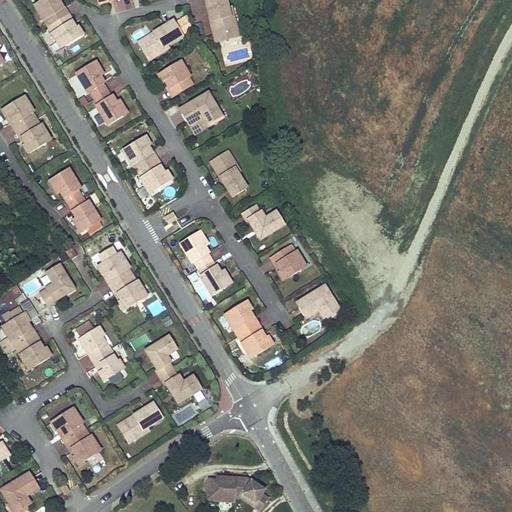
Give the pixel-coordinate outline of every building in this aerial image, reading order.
[(39,0),(36,2),(40,8),(37,10),(48,29),(62,20),(56,9),(61,6),(58,1),(59,0),(39,0)] [(70,15),(60,0),(59,0),(58,1),(61,6),(56,9),(62,20),(70,15)] [(228,8),(225,0),(210,0),(206,1),(211,18),(213,17),(218,37),(238,32),(233,15),(230,16),(228,8)] [(70,15),(62,20),(68,29),(74,26),(77,31),(79,30),(70,15)] [(213,17),(211,18),(217,42),(239,37),(238,32),(218,37),(213,17)] [(62,20),(48,29),(58,45),(62,43),(66,50),(84,38),(79,30),(77,31),(74,26),(68,29),(62,20)] [(182,36),(174,23),(159,32),(161,34),(146,43),(154,57),(165,51),(163,48),(167,45),(182,36)] [(134,41),(149,33),(146,26),(131,34),(134,41)] [(161,34),(159,32),(141,43),(151,59),(154,57),(146,43),(161,34)] [(0,73),(12,63),(2,52),(0,53),(0,73)] [(96,63),(92,66),(95,72),(98,71),(101,78),(104,76),(96,63)] [(92,66),(77,75),(84,88),(89,85),(92,92),(90,93),(94,101),(108,93),(99,79),(101,78),(98,71),(95,72),(92,66)] [(177,66),(160,77),(164,85),(168,83),(171,88),(175,85),(180,94),(193,86),(184,71),(181,73),(177,66)] [(168,83),(164,85),(172,98),(180,94),(175,85),(171,88),(168,83)] [(89,85),(84,88),(88,94),(90,93),(92,92),(89,85)] [(108,93),(94,101),(98,108),(101,106),(105,113),(101,115),(109,128),(124,119),(120,113),(122,112),(118,105),(116,106),(108,93)] [(208,95),(181,112),(183,115),(210,99),(208,95)] [(210,99),(183,115),(188,124),(201,116),(203,119),(208,127),(210,125),(221,118),(216,110),(210,99)] [(46,134),(38,120),(29,106),(26,108),(22,100),(3,111),(9,120),(12,118),(14,122),(20,119),(25,128),(30,136),(25,139),(27,144),(24,146),(29,154),(47,143),(43,136),(46,134)] [(120,104),(118,105),(122,112),(120,113),(124,119),(128,117),(120,104)] [(98,108),(97,109),(101,115),(105,113),(101,106),(98,108)] [(221,118),(210,125),(211,127),(224,119),(218,109),(216,110),(221,118)] [(201,116),(188,124),(190,127),(203,119),(201,116)] [(12,118),(9,120),(16,133),(25,128),(20,119),(14,122),(12,118)] [(25,128),(16,133),(24,146),(27,144),(25,139),(30,136),(25,128)] [(146,139),(128,150),(132,157),(129,159),(138,174),(153,165),(147,156),(152,154),(149,149),(151,148),(146,139)] [(159,161),(151,148),(149,149),(152,154),(147,156),(153,165),(159,161)] [(228,152),(213,161),(224,181),(225,180),(216,165),(231,156),(228,152)] [(225,180),(224,181),(233,197),(246,189),(236,172),(235,170),(237,168),(231,156),(216,165),(225,180)] [(159,161),(153,165),(158,173),(162,171),(165,175),(167,174),(159,161)] [(153,165),(138,174),(147,189),(150,187),(154,193),(172,182),(167,174),(165,175),(162,171),(158,173),(153,165)] [(85,233),(100,224),(92,211),(88,213),(84,207),(87,205),(78,191),(75,192),(71,186),(75,183),(68,171),(53,180),(57,186),(54,187),(58,194),(61,192),(77,220),(75,221),(79,228),(81,226),(85,233)] [(53,180),(48,182),(56,195),(58,194),(54,187),(57,186),(53,180)] [(79,190),(75,183),(71,186),(75,192),(78,191),(79,190)] [(87,205),(84,207),(88,213),(92,211),(88,204),(87,205)] [(261,212),(257,205),(243,213),(247,222),(249,220),(255,230),(258,229),(260,232),(262,231),(265,236),(282,226),(275,214),(265,220),(263,221),(259,213),(261,212)] [(175,214),(165,217),(170,232),(179,230),(175,214)] [(75,221),(73,223),(81,235),(85,233),(81,226),(79,228),(75,221)] [(258,229),(255,230),(260,239),(265,236),(262,231),(260,232),(258,229)] [(200,232),(196,234),(200,241),(202,239),(206,246),(208,244),(200,232)] [(196,234),(181,243),(189,256),(193,253),(197,260),(194,262),(198,269),(212,261),(204,247),(206,246),(202,239),(200,241),(196,234)] [(291,246),(278,254),(282,262),(277,265),(279,269),(277,271),(282,279),(300,269),(296,262),(300,260),(291,246)] [(65,252),(71,261),(77,257),(71,247),(65,252)] [(193,253),(189,256),(192,262),(194,262),(197,260),(193,253)] [(278,254),(270,259),(277,271),(279,269),(277,265),(282,262),(278,254)] [(141,290),(125,262),(122,264),(117,256),(99,267),(104,276),(107,274),(110,278),(115,275),(120,283),(125,292),(120,295),(123,299),(119,301),(124,310),(143,299),(138,291),(141,290)] [(300,260),(296,262),(300,269),(304,266),(300,260)] [(212,261),(198,269),(203,276),(206,274),(209,281),(205,284),(213,296),(228,287),(224,281),(226,280),(222,273),(220,274),(212,261)] [(45,290),(39,293),(47,307),(54,304),(53,302),(63,296),(61,293),(65,291),(64,288),(68,285),(58,268),(46,275),(52,286),(54,288),(46,293),(45,290)] [(224,272),(222,273),(226,280),(224,281),(228,287),(232,285),(224,272)] [(107,274),(104,276),(112,288),(120,283),(115,275),(110,278),(107,274)] [(203,276),(201,277),(205,284),(209,281),(206,274),(203,276)] [(120,283),(112,288),(119,301),(123,299),(120,295),(125,292),(120,283)] [(65,291),(61,293),(63,296),(71,291),(68,285),(64,288),(65,291)] [(323,287),(296,304),(298,308),(325,291),(323,287)] [(325,291),(298,308),(303,316),(316,308),(318,311),(322,318),(325,317),(336,310),(331,301),(325,291)] [(331,301),(336,310),(325,317),(327,318),(339,311),(333,300),(331,301)] [(151,317),(163,313),(159,301),(147,305),(151,317)] [(245,303),(227,314),(231,320),(228,322),(237,337),(252,328),(247,320),(251,317),(248,313),(251,312),(245,303)] [(316,308),(303,316),(305,319),(318,311),(316,308)] [(251,312),(248,313),(251,317),(247,320),(252,328),(258,324),(251,312)] [(9,336),(26,364),(29,362),(34,370),(52,359),(47,350),(43,352),(41,348),(35,351),(30,343),(25,334),(30,331),(28,327),(31,325),(26,316),(8,327),(12,335),(9,336)] [(258,324),(252,328),(257,337),(261,334),(264,338),(266,337),(258,324)] [(39,337),(31,325),(28,327),(30,331),(25,334),(30,343),(39,337)] [(97,328),(78,340),(83,349),(85,348),(99,371),(97,372),(102,381),(122,369),(117,361),(115,362),(101,338),(102,337),(97,328)] [(252,328),(237,337),(246,352),(249,350),(253,357),(271,346),(266,337),(264,338),(261,334),(257,337),(252,328)] [(39,337),(30,343),(35,351),(41,348),(43,352),(47,350),(39,337)] [(102,337),(101,338),(115,362),(117,361),(102,337)] [(155,371),(164,386),(166,385),(171,395),(174,393),(175,397),(178,395),(181,401),(199,390),(192,378),(181,384),(177,378),(174,380),(165,365),(168,363),(165,356),(175,350),(168,338),(150,349),(153,355),(151,356),(153,359),(151,360),(157,370),(155,371)] [(83,349),(97,372),(99,371),(85,348),(83,349)] [(168,363),(165,365),(174,380),(177,378),(168,363)] [(147,380),(152,389),(161,384),(155,375),(147,380)] [(174,393),(171,395),(177,403),(181,401),(178,395),(175,397),(174,393)] [(144,395),(129,404),(131,407),(115,416),(123,429),(139,420),(137,417),(152,407),(144,395)] [(129,404),(110,415),(119,431),(123,429),(115,416),(131,407),(129,404)] [(93,444),(77,416),(73,418),(69,411),(51,422),(56,430),(59,428),(62,433),(67,429),(72,438),(77,447),(72,450),(75,454),(71,456),(77,465),(95,454),(90,446),(93,444)] [(59,428),(56,430),(64,443),(72,438),(67,429),(62,433),(59,428)] [(72,438),(64,443),(71,456),(75,454),(72,450),(77,447),(72,438)] [(29,470),(1,487),(3,490),(30,473),(29,470)] [(30,473),(3,490),(9,499),(13,507),(25,500),(28,498),(24,491),(22,488),(35,480),(30,473)] [(211,480),(209,496),(225,498),(238,499),(238,495),(243,495),(258,505),(264,496),(267,492),(259,487),(258,488),(252,484),(253,483),(249,480),(226,478),(226,482),(218,481),(211,480)] [(35,480),(22,488),(24,491),(37,483),(35,480)] [(238,495),(238,499),(242,499),(261,511),(262,511),(270,500),(264,496),(258,505),(243,495),(238,495)] [(13,507),(9,499),(7,500),(13,509),(26,501),(25,500),(13,507)]
